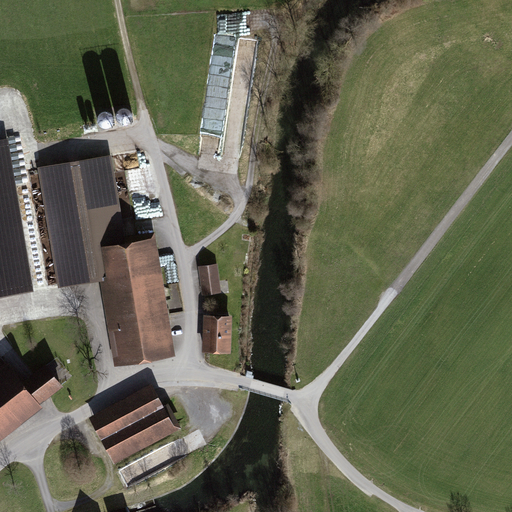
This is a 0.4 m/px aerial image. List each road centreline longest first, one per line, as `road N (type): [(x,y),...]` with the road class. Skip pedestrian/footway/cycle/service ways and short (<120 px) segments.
road 1 (unclassified): [(413,511),(358,477),(294,397),(199,375),(146,379),(0,462)]
road 2 (track): [(199,375),(180,261),(115,0)]
road 3 (track): [(294,397),(335,361),(511,135)]
road 4 (track): [(273,36),(236,217),(180,261)]
